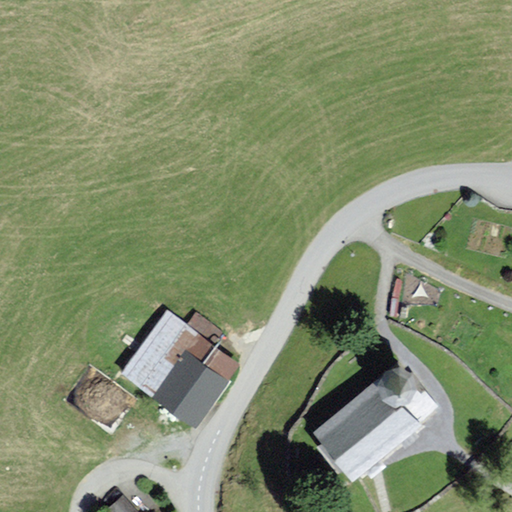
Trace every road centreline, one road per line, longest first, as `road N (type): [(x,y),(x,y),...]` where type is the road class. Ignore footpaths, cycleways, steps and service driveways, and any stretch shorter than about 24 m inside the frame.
road 1 (residential): [(511,177),(431,179),(391,192),(339,225),(217,432),(199,490)]
road 2 (residential): [(199,490),(124,469),(104,477),(81,511)]
